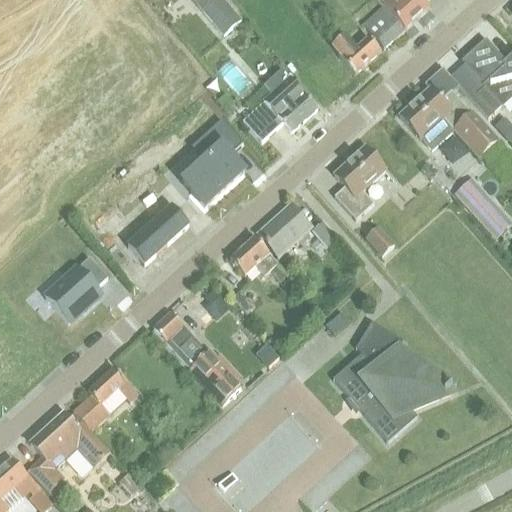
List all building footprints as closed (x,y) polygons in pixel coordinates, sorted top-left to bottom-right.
[(218,0),(194,0),(191,3),(200,14),(223,39),(240,24),(218,0)] [(380,0),(375,5),(381,12),(402,35),(428,12),(416,0),(380,0)] [(402,35),(381,12),(361,30),(382,54),(402,35)] [(330,52),(339,61),(354,79),(379,56),(366,43),(355,54),(343,41),(330,52)] [(464,69),(450,82),(456,90),(485,121),(491,116),(499,109),(495,105),(511,90),(511,63),(507,68),(486,44),(461,66),(464,69)] [(262,106),(241,125),(260,146),(281,127),(290,137),(316,114),(303,99),(304,98),(290,83),(282,73),(263,90),(271,99),(262,106)] [(498,145),(477,122),(472,117),(471,118),(451,95),(440,105),(429,93),(398,121),(420,144),(421,143),(431,155),(453,135),(478,163),(498,145)] [(225,101),(216,108),(223,116),(232,108),(225,101)] [(504,122),(494,131),(502,140),(511,131),(504,122)] [(204,166),(181,187),(203,211),(244,175),(230,160),(242,149),(220,125),(201,143),(214,157),(204,166)] [(385,175),(364,152),(333,180),(344,192),(334,201),(355,225),(373,208),(362,196),(385,175)] [(277,263),(311,232),(290,209),(256,240),(277,263)] [(127,251),(143,270),(188,230),(172,211),(127,251)] [(325,251),(335,243),(321,227),(312,236),(325,251)] [(394,250),(378,232),(366,243),(382,261),(394,250)] [(280,287),(287,280),(253,243),(229,265),(244,281),(254,271),(263,281),(269,276),(280,287)] [(88,263),(44,303),(67,329),(101,298),(96,293),(107,283),(88,263)] [(246,318),(253,311),(239,296),(232,303),(246,318)] [(222,301),(206,315),(215,325),(231,310),(222,301)] [(334,340),(349,326),(341,317),(326,330),(334,340)] [(170,319),(153,335),(189,374),(187,375),(222,411),(244,391),(238,386),(241,383),(219,359),(216,361),(209,354),(206,358),(170,319)] [(361,359),(332,384),(354,409),(387,447),(417,422),(411,414),(449,398),(449,397),(447,397),(445,394),(452,391),(446,387),(448,384),(450,385),(450,384),(398,352),(403,347),(371,327),(355,353),(361,359)] [(128,407),(136,400),(124,387),(125,386),(113,373),(87,397),(90,401),(72,417),(74,418),(90,436),(125,404),(128,407)] [(90,436),(74,418),(67,424),(62,419),(30,448),(46,466),(32,479),(48,497),(55,490),(63,483),(53,472),(75,452),(94,472),(109,457),(91,438),(89,436),(90,436)] [(0,511),(5,511),(27,493),(32,499),(28,503),(36,511),(48,511),(52,509),(38,494),(37,494),(10,465),(0,474),(0,511)] [(126,477),(116,487),(128,499),(138,490),(126,477)] [(55,490),(48,497),(56,505),(63,498),(55,490)]
